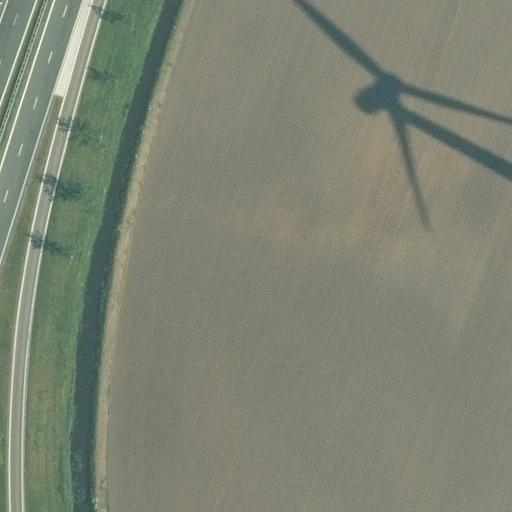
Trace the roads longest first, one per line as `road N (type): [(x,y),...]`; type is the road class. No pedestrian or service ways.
road 1 (trunk): [(14,511),(22,306),(100,0)]
road 2 (trunk): [(0,209),(65,0)]
